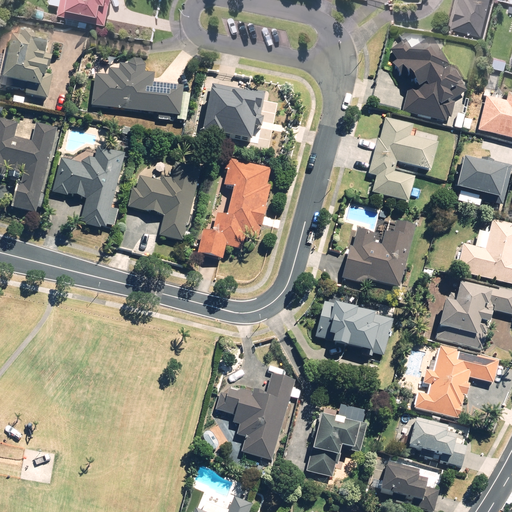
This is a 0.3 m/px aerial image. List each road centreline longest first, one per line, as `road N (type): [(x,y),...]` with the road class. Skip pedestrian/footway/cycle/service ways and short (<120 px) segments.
road 1 (residential): [(334,64),(291,268),(279,295),(256,308),(0,251)]
road 2 (residential): [(334,64),(331,32),(318,16),(227,0)]
road 3 (residential): [(202,38),(334,64)]
